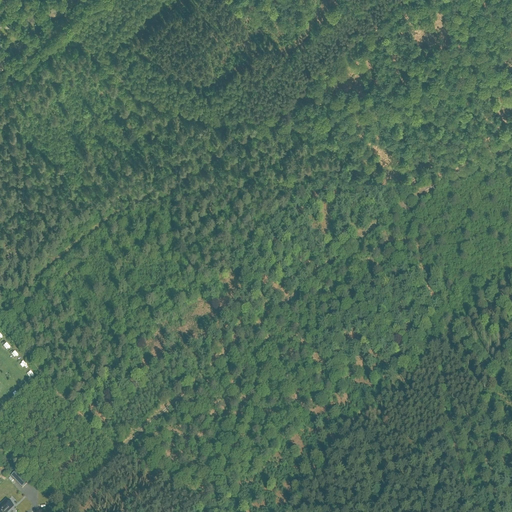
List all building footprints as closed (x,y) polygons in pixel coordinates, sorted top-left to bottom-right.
[(59,8),(48,13),(52,21),(58,18),(58,19),(63,17),(59,8)] [(26,18),(30,22),(33,22),(34,21),(34,13),(26,13),(26,18)] [(23,39),(16,43),(19,50),(26,46),(23,39)] [(16,472),(11,477),(22,488),(27,484),(16,472)] [(48,498),(42,507),(45,509),(51,500),(48,498)] [(8,511),(10,510),(13,507),(6,500),(0,505),(0,511),(8,511)]
